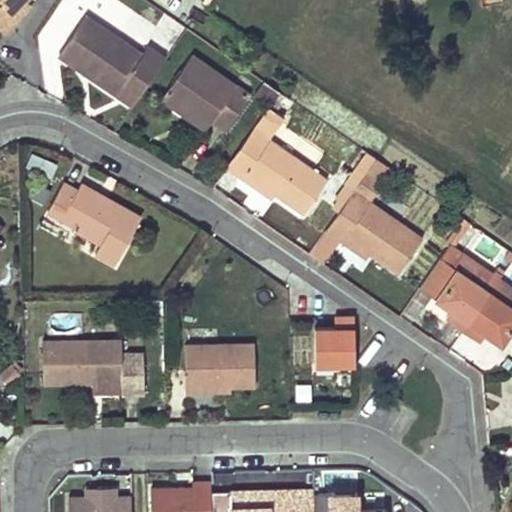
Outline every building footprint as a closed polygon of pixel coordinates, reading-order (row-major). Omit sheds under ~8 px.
[(26,0),(0,0),(0,30),(4,34),(14,24),(9,18),(26,0)] [(86,14),(59,51),(102,81),(100,84),(129,105),(162,57),(147,46),(142,53),(86,14)] [(192,54),(159,100),(184,118),(193,105),(212,118),(226,127),(249,94),(192,54)] [(193,105),(184,118),(203,131),(212,118),(193,105)] [(251,127),(223,168),(240,180),(244,174),(271,192),(302,213),(325,179),(251,127)] [(344,182),(353,189),(375,157),(366,150),(344,182)] [(51,174),(56,163),(36,154),(31,165),(51,174)] [(353,189),(360,193),(382,161),(375,157),(353,189)] [(244,174),(240,180),(267,198),(271,192),(244,174)] [(61,181),(45,208),(59,216),(65,208),(76,215),(69,225),(70,225),(97,242),(91,252),(110,264),(138,217),(106,198),(102,206),(93,200),(97,193),(80,182),(76,189),(61,181)] [(325,229),(342,241),(345,235),(367,251),(397,271),(422,236),(360,193),(353,189),(325,229)] [(97,193),(93,200),(102,206),(106,198),(97,193)] [(70,225),(69,225),(76,215),(65,208),(59,216),(45,208),(37,220),(63,236),(70,225)] [(342,241),(341,242),(363,257),(367,251),(345,235),(342,241)] [(455,266),(465,252),(450,242),(440,256),(455,266)] [(511,258),(511,252),(508,250),(503,258),(509,262),(511,258)] [(440,256),(419,287),(452,309),(457,313),(451,323),(462,331),(490,290),(499,277),(501,274),(494,268),(482,285),(455,266),(440,256)] [(511,285),(499,277),(490,290),(511,304),(511,285)] [(511,304),(490,290),(462,331),(474,339),(480,329),(487,333),(502,344),(511,329),(511,304)] [(451,323),(457,313),(452,309),(445,319),(451,323)] [(314,329),(314,367),(355,365),(354,316),(340,316),(340,329),(332,329),(314,329)] [(332,329),(340,329),(340,316),(333,316),(332,329)] [(480,329),(474,339),(480,343),(487,333),(480,329)] [(43,375),(43,385),(120,384),(120,395),(143,395),(142,353),(120,353),(120,340),(41,341),(42,355),(40,355),(40,375),(43,375)] [(185,344),(185,393),(202,393),(202,387),(230,387),(255,387),(255,343),(185,344)] [(151,490),(150,511),(211,511),(211,482),(192,482),(192,489),(151,490)] [(314,511),(314,486),(230,488),(231,511),(314,511)] [(68,498),(67,511),(131,511),(131,496),(117,496),(117,487),(98,488),(98,497),(84,497),(68,498)] [(84,488),(84,497),(98,497),(98,488),(84,488)] [(315,490),(315,511),(386,511),(387,506),(362,507),(361,489),(315,490)]
